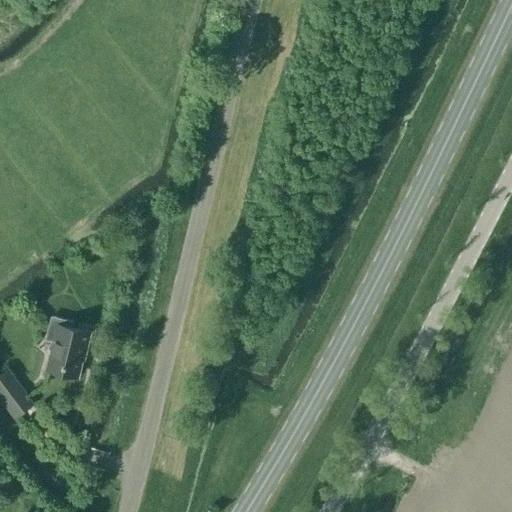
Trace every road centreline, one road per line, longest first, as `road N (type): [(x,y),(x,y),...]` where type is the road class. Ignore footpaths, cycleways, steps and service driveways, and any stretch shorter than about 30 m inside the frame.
road 1 (primary): [(245,511),(306,411),(511,1)]
road 2 (unclassified): [(123,511),(254,0)]
road 3 (unclassified): [(333,511),(511,176)]
